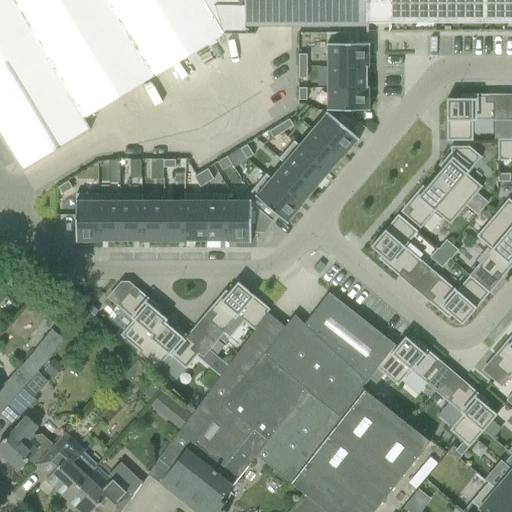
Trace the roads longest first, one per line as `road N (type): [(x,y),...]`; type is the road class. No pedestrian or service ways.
road 1 (residential): [(511,68),(450,67),(431,76),(317,229)]
road 2 (residential): [(317,229),(459,347),(511,287)]
road 3 (residential): [(140,267),(76,264),(27,222),(0,176)]
road 4 (residential): [(140,267),(188,315),(226,266)]
